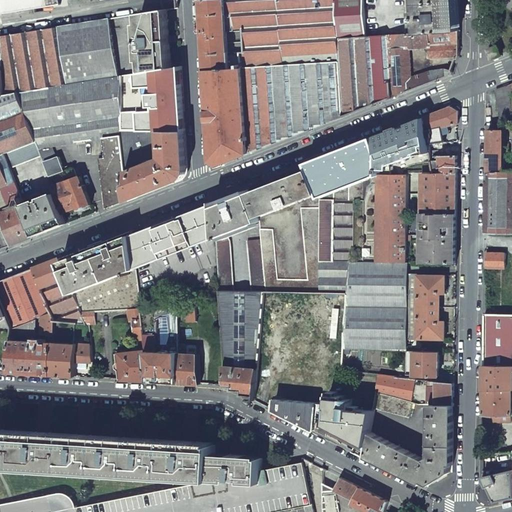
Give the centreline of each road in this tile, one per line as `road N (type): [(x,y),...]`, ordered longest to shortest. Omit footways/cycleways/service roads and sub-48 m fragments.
road 1 (residential): [(0,384),(221,395),(444,511)]
road 2 (residential): [(474,82),(467,511)]
road 3 (residential): [(474,82),(200,187)]
road 4 (residential): [(200,187),(0,263)]
road 5 (residential): [(190,0),(200,187)]
road 6 (unknown): [(0,25),(146,0)]
